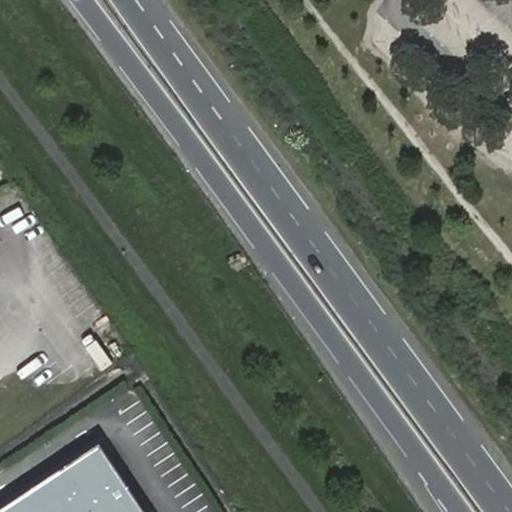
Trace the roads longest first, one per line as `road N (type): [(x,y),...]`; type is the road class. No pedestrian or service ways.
road 1 (motorway): [(83,0),(441,503)]
road 2 (motorway): [(486,482),(134,0)]
road 3 (unknown): [(0,489),(89,429),(112,426),(176,511)]
